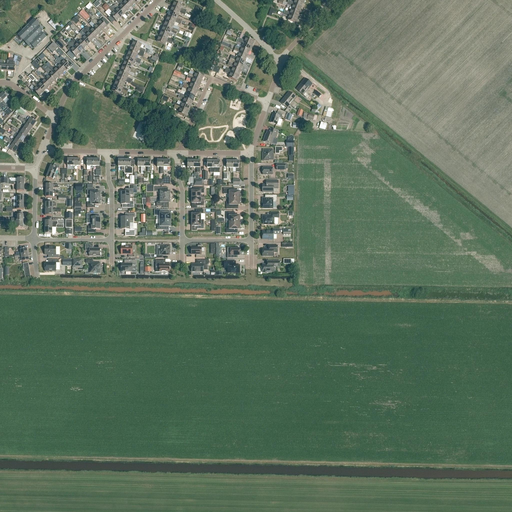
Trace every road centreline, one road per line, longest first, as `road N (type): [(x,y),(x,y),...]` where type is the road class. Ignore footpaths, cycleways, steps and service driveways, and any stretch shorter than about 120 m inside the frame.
road 1 (residential): [(55,118),(73,83),(157,0)]
road 2 (residential): [(178,152),(210,77),(266,102)]
